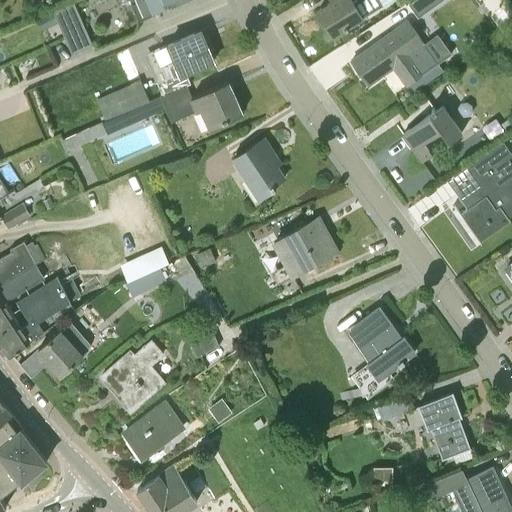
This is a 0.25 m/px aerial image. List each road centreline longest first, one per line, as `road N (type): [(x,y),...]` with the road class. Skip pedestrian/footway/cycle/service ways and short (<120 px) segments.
road 1 (residential): [(511,387),(312,109),(247,0)]
road 2 (secondary): [(96,483),(0,368)]
